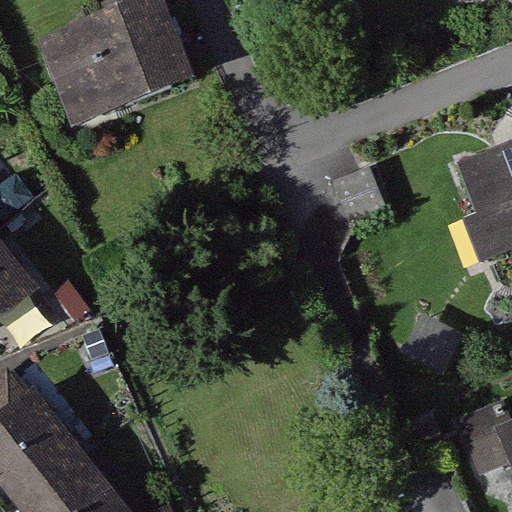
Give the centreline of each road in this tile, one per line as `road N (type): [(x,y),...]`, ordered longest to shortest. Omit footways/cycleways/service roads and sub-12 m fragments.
road 1 (residential): [(511,69),(273,161)]
road 2 (residential): [(273,161),(203,0)]
road 3 (residential): [(428,511),(373,387)]
